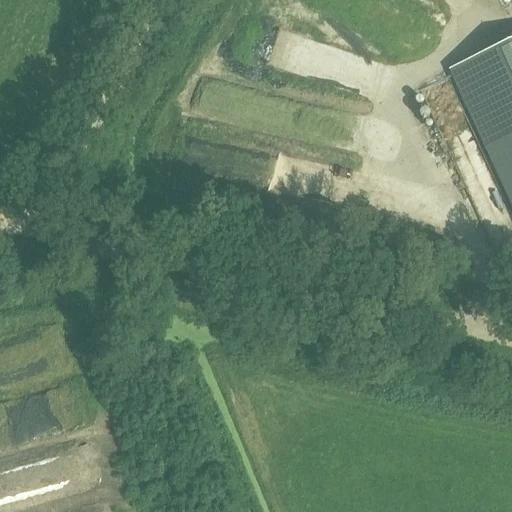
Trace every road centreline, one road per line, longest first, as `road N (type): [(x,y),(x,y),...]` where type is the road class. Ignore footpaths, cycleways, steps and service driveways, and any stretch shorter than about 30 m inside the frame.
road 1 (track): [(26,240),(511,343)]
road 2 (track): [(0,233),(26,240),(35,206),(169,0)]
